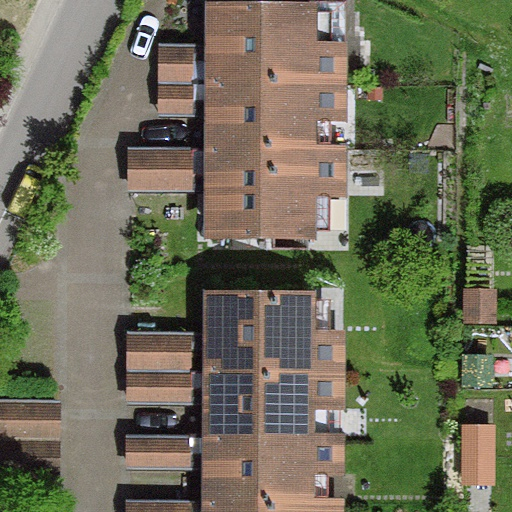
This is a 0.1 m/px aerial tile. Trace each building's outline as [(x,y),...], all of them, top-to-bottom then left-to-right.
[(304,9),(208,9),(208,83),(187,82),(187,85),(333,86),(334,46),(340,46),(339,4),(304,4),(304,9)] [(333,125),(333,86),(187,85),(187,86),(208,86),(207,150),(333,151),(333,150),(307,149),(307,125),(333,125)] [(332,196),(333,151),(207,150),(183,150),(183,152),(207,152),(207,237),(302,238),(302,196),(332,196)] [(462,252),(461,322),(487,322),(487,252),(462,252)] [(301,297),(206,297),(206,374),(331,374),(331,334),(301,334),(301,297)] [(137,405),(201,407),(203,334),(138,332),(137,405)] [(483,360),(460,360),(460,386),(483,386),(483,360)] [(331,413),(331,374),(206,374),(205,440),(331,439),(331,438),(305,438),(305,413),(331,413)] [(0,440),(50,441),(50,403),(0,402),(0,440)] [(485,428),(460,428),(460,457),(485,457),(485,428)] [(139,472),(204,469),(203,437),(137,440),(139,472)] [(330,475),(331,439),(205,440),(205,504),(330,504),(330,503),(300,503),(300,474),(330,475)] [(0,478),(50,479),(50,441),(0,440),(0,478)] [(485,457),(460,457),(460,485),(485,485),(485,457)] [(201,511),(202,502),(138,502),(137,511),(201,511)]
